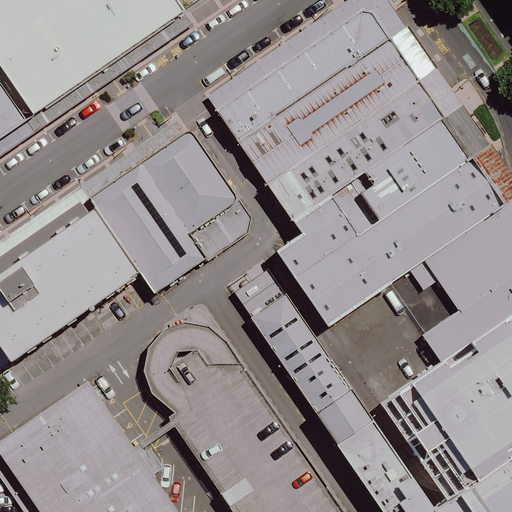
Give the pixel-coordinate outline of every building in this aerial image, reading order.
[(0,0),(0,60),(36,113),(188,9),(181,0),(0,0)] [(347,14),(208,110),(229,145),(381,38),(361,16),(347,14)] [(229,145),(257,184),(411,80),(381,38),(229,145)] [(0,60),(0,136),(36,113),(0,60)] [(411,80),(266,179),(294,218),(438,119),(411,80)] [(466,158),(438,119),(294,218),(303,231),(279,247),(296,273),(466,158)] [(184,129),(129,167),(189,252),(192,254),(245,217),(246,210),(184,129)] [(330,322),(408,267),(497,203),(466,158),(296,273),(330,322)] [(129,167),(78,203),(136,284),(138,288),(189,252),(129,167)] [(78,203),(0,256),(0,379),(6,376),(130,289),(136,284),(78,203)] [(511,223),(497,203),(408,267),(424,289),(438,279),(459,309),(422,336),(438,357),(511,301),(511,223)] [(290,295),(249,321),(327,439),(370,409),(290,295)] [(511,301),(438,357),(374,405),(438,495),(451,486),(511,442),(511,301)] [(176,321),(163,326),(154,334),(149,340),(145,349),(142,360),(142,370),(143,380),(145,393),(230,511),(344,511),(216,330),(205,323),(190,319),(176,321)] [(0,459),(36,511),(182,511),(90,377),(0,441),(0,459)] [(370,409),(327,439),(377,511),(450,511),(438,495),(374,405),(370,409)] [(511,511),(511,442),(451,486),(468,511),(511,511)] [(468,511),(451,486),(438,495),(450,511),(468,511)]
